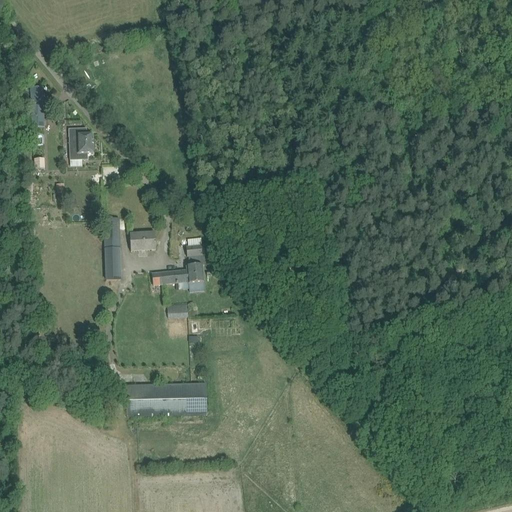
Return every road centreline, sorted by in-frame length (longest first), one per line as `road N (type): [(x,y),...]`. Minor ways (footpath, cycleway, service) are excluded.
road 1 (track): [(425,511),(383,460),(395,351),(511,216)]
road 2 (unclassified): [(162,264),(162,203),(0,5)]
road 3 (unknown): [(383,460),(382,469),(221,261)]
